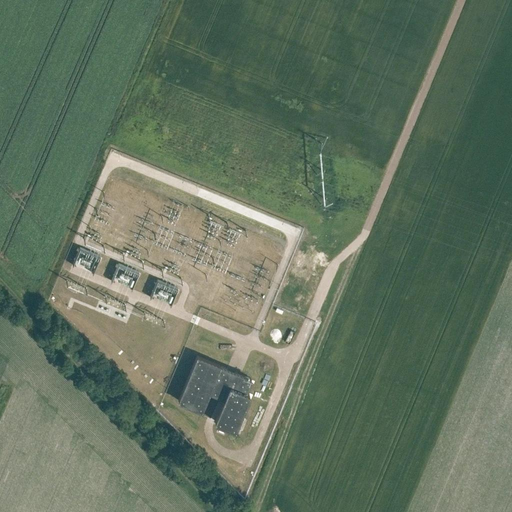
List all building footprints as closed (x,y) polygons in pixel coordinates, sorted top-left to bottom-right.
[(79,246),(73,264),(94,271),(100,253),(79,246)] [(103,256),(97,273),(116,280),(122,263),(103,256)] [(120,273),(130,275),(132,267),(122,264),(120,273)] [(143,272),(136,288),(155,297),(162,281),(143,272)] [(196,356),(178,399),(201,409),(208,390),(224,396),(214,419),(233,427),(248,392),(245,391),(250,378),(220,365),(220,366),(196,356)]
